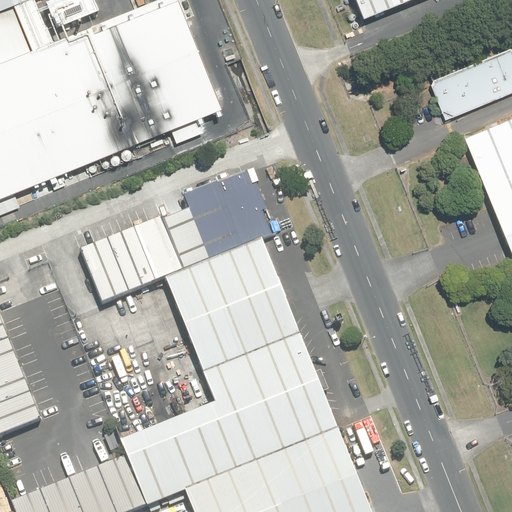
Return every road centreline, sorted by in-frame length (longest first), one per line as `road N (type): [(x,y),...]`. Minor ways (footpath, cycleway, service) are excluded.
road 1 (secondary): [(463,511),(257,0)]
road 2 (unknown): [(244,157),(379,511)]
road 3 (unknown): [(0,259),(67,424),(62,438),(13,462)]
road 4 (unknown): [(52,237),(88,344),(138,367),(155,415)]
road 5 (unknown): [(244,157),(52,237)]
